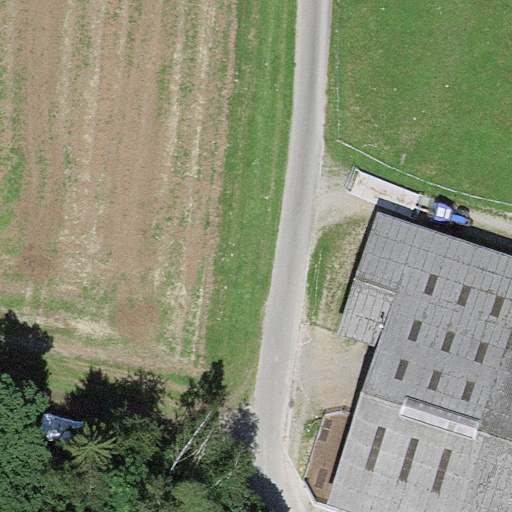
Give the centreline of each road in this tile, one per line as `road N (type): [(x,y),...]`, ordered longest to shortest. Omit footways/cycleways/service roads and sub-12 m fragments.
road 1 (residential): [(316,0),(306,191),(265,442),(270,507)]
road 2 (track): [(0,414),(265,442)]
